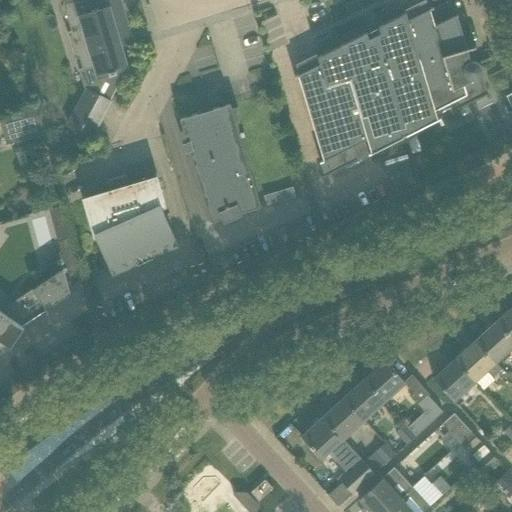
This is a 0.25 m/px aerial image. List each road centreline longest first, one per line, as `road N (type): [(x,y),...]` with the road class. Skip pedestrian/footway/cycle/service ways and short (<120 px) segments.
road 1 (tertiary): [(92,414),(189,349),(511,205)]
road 2 (residential): [(214,403),(256,363),(295,341),(511,250)]
road 3 (residential): [(106,511),(214,403)]
road 4 (residential): [(314,511),(214,403)]
road 5 (unknown): [(178,12),(173,48),(127,142)]
road 6 (tertiary): [(0,491),(92,414)]
